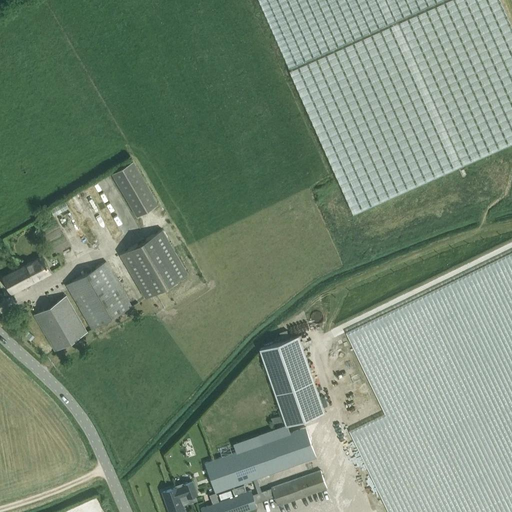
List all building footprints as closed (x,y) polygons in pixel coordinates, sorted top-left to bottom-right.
[(259,0),(290,68),(354,211),(511,141),(511,22),(502,0),(259,0)] [(136,215),(157,203),(132,160),(111,172),(136,215)] [(109,227),(89,192),(82,196),(82,197),(76,200),(88,220),(95,215),(104,230),(109,227)] [(120,253),(145,297),(187,273),(162,229),(120,253)] [(42,256),(2,276),(10,292),(50,272),(42,256)] [(66,284),(92,328),(131,305),(106,261),(66,284)] [(318,311),(373,511),(511,511),(511,503),(498,454),(485,444),(483,450),(481,444),(472,446),(460,490),(451,483),(448,495),(437,479),(432,497),(384,419),(380,435),(369,396),(379,403),(383,386),(394,404),(380,351),(392,354),(397,338),(405,336),(392,288),(411,318),(413,309),(403,274),(358,286),(318,311)] [(34,314),(54,350),(86,331),(66,295),(34,314)] [(298,335),(294,336),(260,348),(287,424),(325,411),(298,335)] [(306,427),(204,462),(215,492),(316,456),(306,427)] [(321,470),(271,487),(277,505),(327,487),(321,470)] [(197,493),(192,481),(182,484),(183,485),(176,487),(162,491),(169,511),(172,510),(172,511),(184,511),(179,496),(186,494),(187,497),(197,493)] [(243,484),(232,488),(234,494),(245,490),(243,484)] [(230,489),(218,493),(220,499),(232,495),(230,489)] [(251,490),(201,508),(202,511),(244,511),(257,508),(251,490)]
